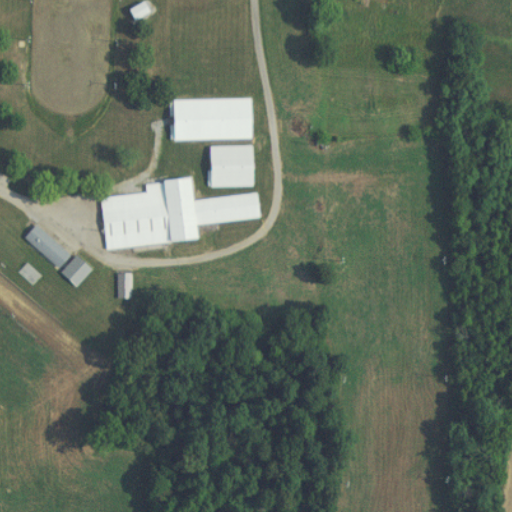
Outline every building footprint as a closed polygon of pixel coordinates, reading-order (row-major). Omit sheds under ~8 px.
[(125,21),(140,14),(135,2),(120,9),(125,21)] [(162,99),(163,140),(242,140),(241,98),(162,99)] [(244,187),(244,146),(200,146),(200,187),(244,187)] [(188,242),(186,225),(251,219),(249,194),(184,200),(182,179),(137,183),(138,193),(92,197),(97,250),(188,242)] [(15,239),(50,269),(62,256),(27,225),(15,239)] [(123,299),(123,274),(109,274),(110,299),(123,299)]
